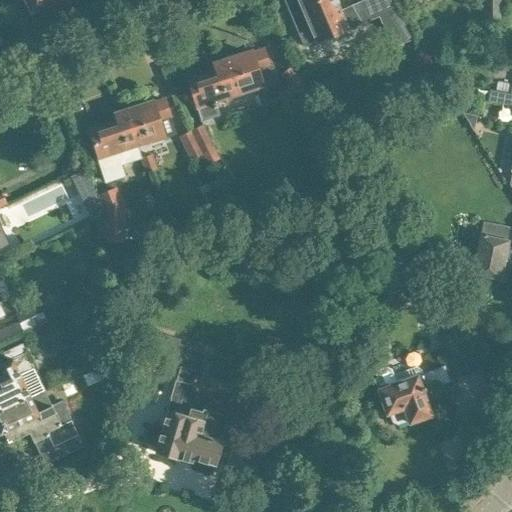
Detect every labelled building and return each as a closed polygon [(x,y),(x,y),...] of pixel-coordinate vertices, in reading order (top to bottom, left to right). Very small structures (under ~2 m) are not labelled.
[(17,0),(18,1),(20,0),(24,0),(31,12),(55,0),(17,0)] [(283,0),(291,18),(304,46),(316,41),(317,43),(359,25),(351,6),(340,12),(334,0),(283,0)] [(499,0),(483,0),(484,25),(500,25),(499,0)] [(234,57),(223,60),(235,97),(262,88),(266,99),(283,94),(273,64),(268,66),(263,50),(235,59),(234,57)] [(188,81),(194,100),(201,121),(218,115),(214,104),(235,97),(223,60),(211,64),(214,72),(188,81)] [(282,75),(306,106),(316,98),(292,67),(282,75)] [(511,84),(497,82),(495,90),(501,91),(501,92),(511,94),(511,84)] [(481,89),(479,98),(487,99),(489,90),(481,89)] [(489,90),(487,102),(511,106),(511,94),(501,92),(489,90)] [(136,107),(125,110),(137,147),(175,135),(164,100),(136,109),(136,107)] [(89,132),(102,171),(106,182),(123,176),(119,165),(141,158),(137,147),(125,110),(114,114),(117,123),(89,132)] [(476,116),(462,113),(473,130),(476,116)] [(202,126),(191,132),(202,153),(208,165),(219,158),(202,126)] [(202,153),(191,132),(180,138),(191,159),(202,153)] [(356,150),(372,172),(384,163),(368,141),(356,150)] [(146,173),(156,169),(151,155),(141,159),(146,173)] [(86,170),(70,178),(90,220),(104,213),(103,211),(97,196),(86,170)] [(122,244),(121,210),(124,206),(117,187),(97,196),(103,211),(106,210),(107,244),(122,244)] [(472,279),(469,291),(486,294),(489,277),(499,279),(507,242),(506,242),(509,230),(482,224),(480,235),(471,233),(468,254),(451,266),(466,284),(472,279)] [(159,229),(161,239),(174,236),(172,226),(159,229)] [(71,287),(72,281),(68,276),(62,274),(57,278),(56,284),(59,289),(65,290),(71,287)] [(0,315),(16,308),(3,280),(0,281),(0,315)] [(23,310),(14,314),(17,321),(18,323),(31,317),(43,311),(51,307),(45,294),(21,305),(23,310)] [(455,296),(432,310),(445,331),(468,317),(455,296)] [(31,317),(18,323),(23,332),(35,326),(31,317)] [(17,321),(0,329),(0,343),(23,332),(18,323),(17,321)] [(149,424),(149,425),(144,442),(157,446),(155,452),(177,459),(177,458),(190,461),(190,458),(213,465),(213,462),(223,466),(227,464),(231,449),(229,446),(219,443),(226,420),(224,420),(224,417),(225,410),(223,405),(211,402),(207,405),(204,410),(203,413),(202,416),(191,412),(200,374),(207,351),(146,334),(141,352),(152,355),(151,361),(180,368),(176,382),(175,382),(170,398),(171,398),(167,412),(166,411),(162,428),(149,424)] [(0,411),(43,392),(21,344),(3,352),(7,361),(0,364),(0,372),(2,376),(0,376),(0,411)] [(372,376),(378,391),(386,414),(389,413),(392,422),(397,424),(408,420),(409,423),(430,416),(422,391),(449,381),(444,367),(424,374),(421,368),(416,366),(395,374),(392,369),(387,366),(376,370),(372,376)] [(43,392),(0,411),(0,434),(2,433),(7,443),(29,433),(33,442),(47,436),(58,458),(81,448),(60,403),(52,406),(45,391),(43,392)]
